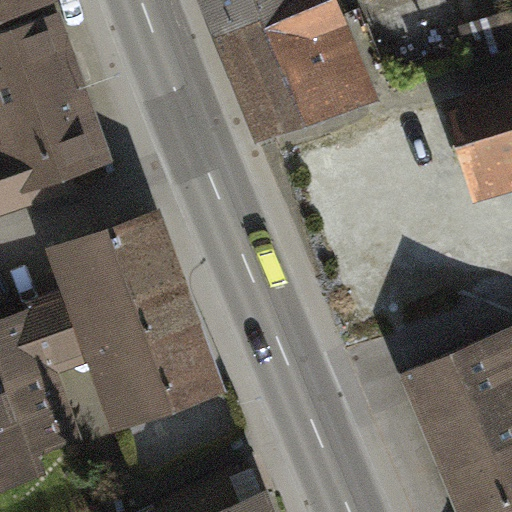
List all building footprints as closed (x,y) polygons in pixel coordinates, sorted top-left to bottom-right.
[(0,0),(0,10),(29,0),(0,0)] [(210,0),(222,27),(283,0),(210,0)] [(283,0),(222,27),(267,136),(373,100),(339,18),(344,16),(337,0),(283,0)] [(60,9),(0,29),(0,127),(4,140),(0,141),(0,208),(73,183),(66,165),(109,150),(60,9)] [(511,87),(464,102),(485,172),(511,163),(511,87)] [(224,382),(159,204),(54,242),(119,420),(224,382)] [(25,309),(0,317),(0,477),(57,458),(28,374),(68,360),(56,325),(33,332),(25,309)] [(511,511),(511,327),(414,369),(475,511),(511,511)] [(271,511),(262,488),(200,511),(271,511)]
